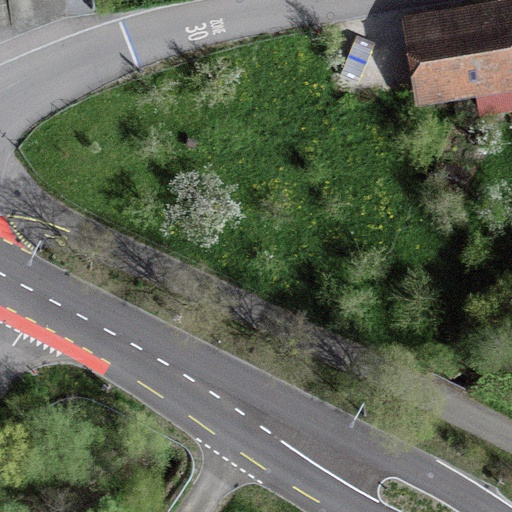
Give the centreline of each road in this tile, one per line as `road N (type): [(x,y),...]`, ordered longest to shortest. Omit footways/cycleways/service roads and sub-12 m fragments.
road 1 (track): [(511,441),(29,210),(0,206)]
road 2 (secondary): [(473,511),(0,268)]
road 3 (residential): [(351,0),(132,37),(0,114)]
road 4 (track): [(261,403),(190,511)]
